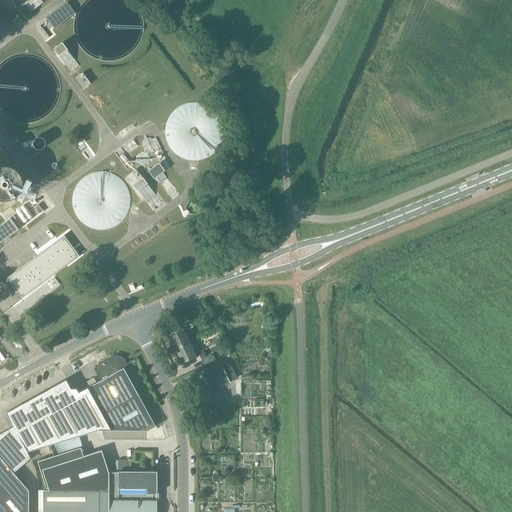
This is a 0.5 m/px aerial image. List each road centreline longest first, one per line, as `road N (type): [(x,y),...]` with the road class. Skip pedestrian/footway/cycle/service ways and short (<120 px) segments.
road 1 (unclassified): [(336,0),(288,108),(289,214),(358,215),(511,153)]
road 2 (secondary): [(188,511),(177,395),(136,315)]
road 3 (secondary): [(356,234),(511,170)]
road 4 (unclassified): [(0,388),(136,315)]
road 5 (secondary): [(243,274),(295,266),(356,234)]
road 6 (secondary): [(356,234),(293,247),(243,274)]
